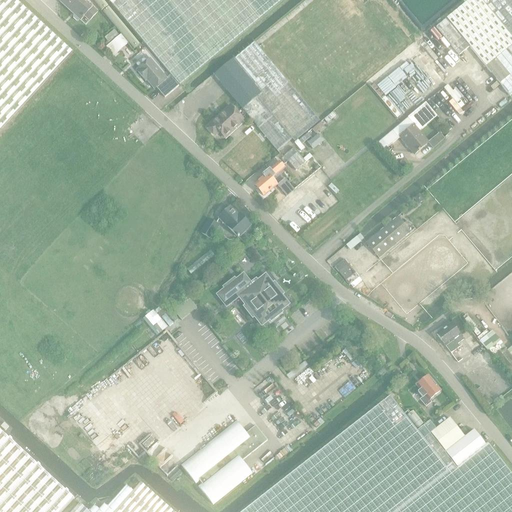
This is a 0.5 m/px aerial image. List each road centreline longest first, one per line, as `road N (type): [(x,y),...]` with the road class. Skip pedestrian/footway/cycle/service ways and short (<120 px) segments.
road 1 (unclassified): [(32,0),(331,284),(433,358),(511,457)]
road 2 (unknown): [(343,293),(183,437)]
